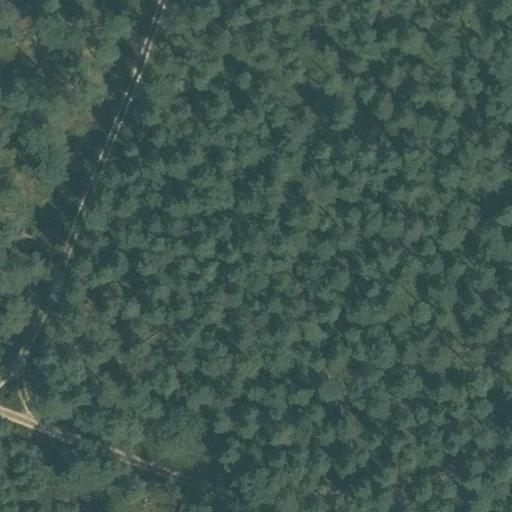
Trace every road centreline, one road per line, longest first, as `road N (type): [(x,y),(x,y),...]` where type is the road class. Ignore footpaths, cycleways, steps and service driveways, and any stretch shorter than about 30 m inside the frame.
road 1 (track): [(0,406),(154,0)]
road 2 (track): [(273,511),(0,410)]
